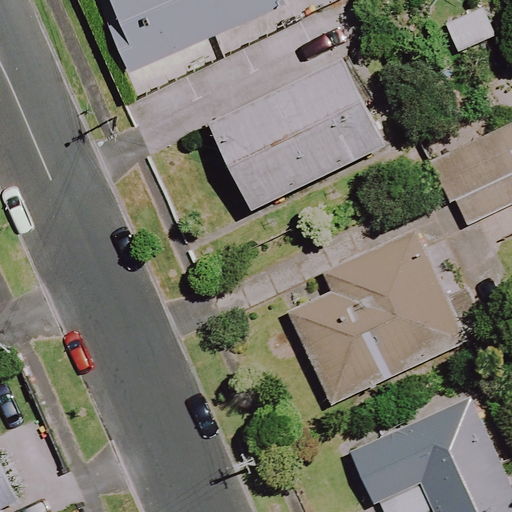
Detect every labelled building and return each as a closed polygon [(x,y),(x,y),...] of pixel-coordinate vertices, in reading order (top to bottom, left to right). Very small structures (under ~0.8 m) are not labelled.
[(104,0),(113,19),(102,24),(123,71),(281,4),(278,0),(104,0)] [(499,38),(485,8),(444,28),(458,58),(499,38)] [(390,150),(350,67),(215,131),(255,215),(390,150)] [(511,129),(430,163),(449,209),(459,205),(468,226),(511,207),(511,129)] [(292,316),(331,406),(472,345),(468,336),(501,321),(483,279),(450,293),(425,234),(328,276),(337,297),(292,316)] [(511,511),(511,490),(471,399),(352,452),(378,511),(511,511)] [(0,511),(0,509),(16,502),(0,469),(0,511)]
